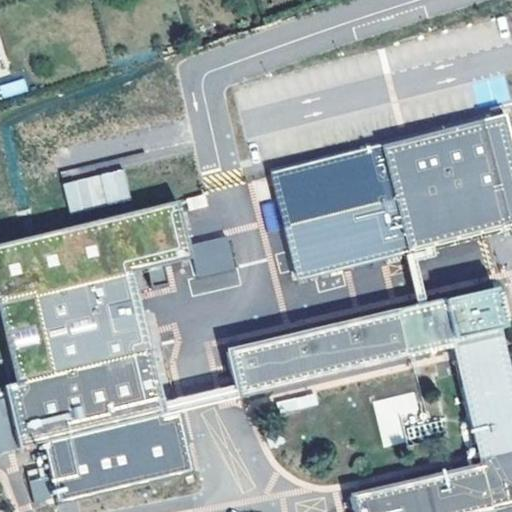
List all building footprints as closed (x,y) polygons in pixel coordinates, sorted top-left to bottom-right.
[(511,153),(502,115),(270,176),(296,280),(401,253),(429,246),(511,225),(511,153)] [(68,212),(130,202),(124,170),(62,181),(68,212)] [(174,202),(0,243),(0,339),(11,385),(87,366),(148,352),(133,293),(146,290),(141,271),(188,260),(174,202)] [(188,244),(198,292),(238,284),(228,236),(188,244)] [(429,246),(401,253),(407,275),(414,306),(423,304),(415,273),(412,262),(432,257),(429,246)] [(414,306),(225,351),(233,386),(236,396),(451,345),(480,466),(348,497),(351,511),(482,511),(511,505),(511,398),(496,330),(503,328),(493,287),(423,304),(414,306)] [(148,352),(87,366),(100,429),(164,413),(161,403),(148,352)] [(0,452),(100,429),(87,366),(11,385),(0,387),(0,452)] [(164,413),(236,396),(233,386),(161,403),(164,413)] [(312,391),(276,402),(280,413),(316,402),(312,391)] [(400,416),(419,414),(415,392),(374,398),(381,447),(404,443),(400,416)] [(44,475),(27,480),(34,504),(51,499),(44,475)]
